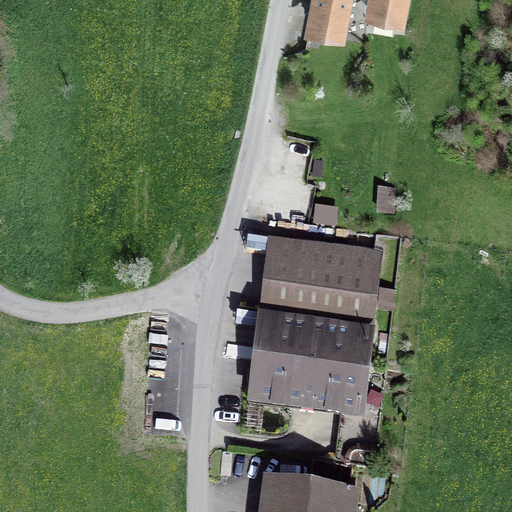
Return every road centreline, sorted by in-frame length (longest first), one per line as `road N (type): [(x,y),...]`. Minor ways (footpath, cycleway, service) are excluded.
road 1 (unclassified): [(279,0),(219,274)]
road 2 (unclassified): [(219,274),(207,337),(198,511)]
road 3 (unclassified): [(0,297),(74,313),(219,274)]
